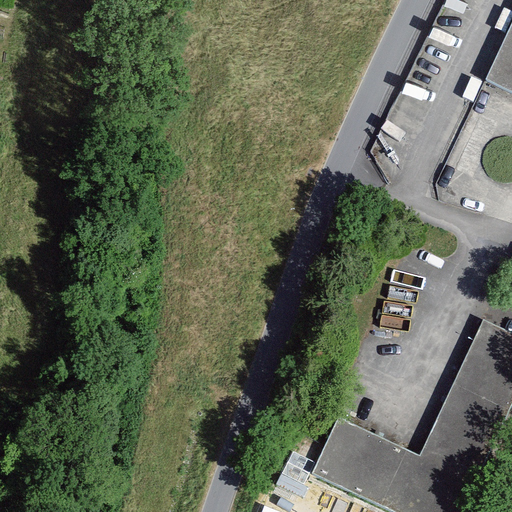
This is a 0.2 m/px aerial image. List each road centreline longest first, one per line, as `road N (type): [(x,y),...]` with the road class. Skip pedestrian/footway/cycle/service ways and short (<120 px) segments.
road 1 (residential): [(427,0),(295,280),(215,511)]
road 2 (unknown): [(410,196),(495,0)]
road 3 (unknown): [(482,226),(392,413)]
